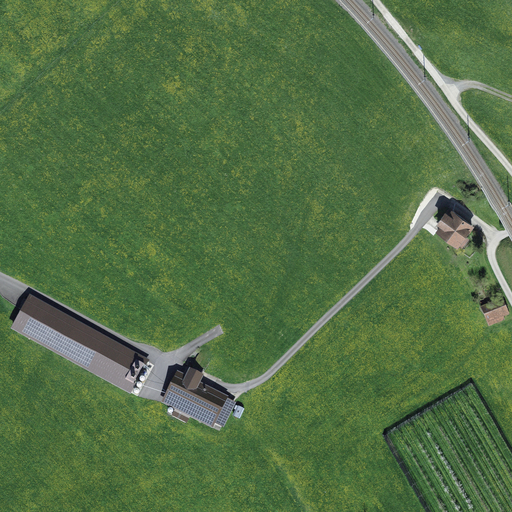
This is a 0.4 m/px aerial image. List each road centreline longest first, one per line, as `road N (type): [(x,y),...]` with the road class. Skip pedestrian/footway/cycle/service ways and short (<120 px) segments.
road 1 (unclassified): [(495,242),(443,200),(265,379),(237,392),(0,281)]
road 2 (unclassified): [(511,170),(375,0)]
